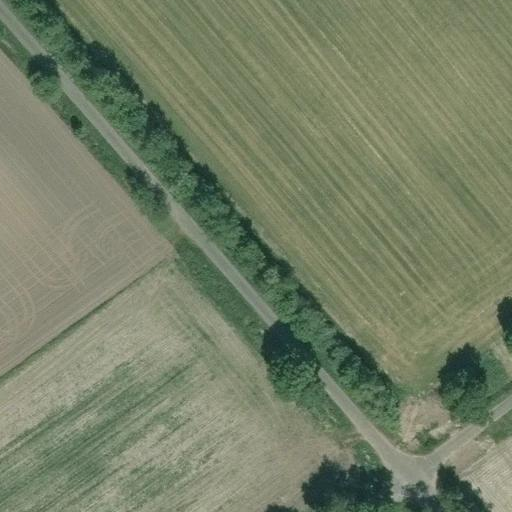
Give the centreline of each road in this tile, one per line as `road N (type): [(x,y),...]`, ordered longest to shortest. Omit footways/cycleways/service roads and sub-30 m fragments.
road 1 (unclassified): [(0,12),(408,479)]
road 2 (unclassified): [(408,479),(511,403)]
